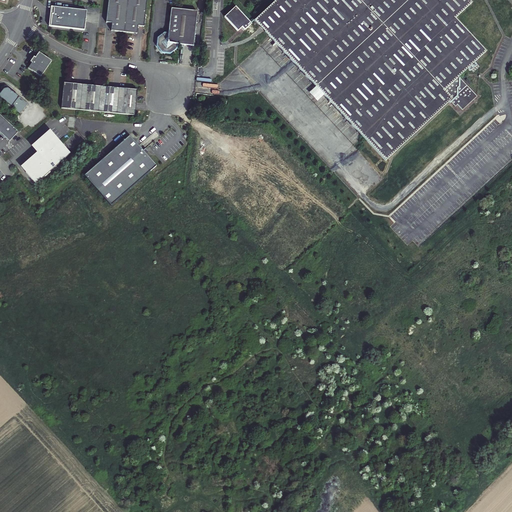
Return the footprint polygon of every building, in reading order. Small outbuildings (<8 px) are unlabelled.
[(148,0),(110,0),(107,23),(113,24),(113,32),(138,35),(139,27),(145,28),(148,0)] [(275,0),(256,18),(272,38),(316,85),(325,94),(370,143),(386,159),(450,99),(451,101),(455,98),(466,83),(458,75),(485,50),(454,18),(470,2),(468,0),(275,0)] [(257,31),(261,27),(270,36),(272,38),(256,18),(255,19),(259,24),(255,28),(248,28),(247,26),(250,23),(235,6),(224,16),(237,30),(242,26),(246,30),(257,31)] [(55,15),(54,15),(52,27),(86,31),(89,12),(56,8),(55,15)] [(194,47),(198,12),(186,11),(172,9),(169,34),(167,34),(160,39),(159,47),(164,54),(172,55),(178,50),(179,46),(194,47)] [(52,61),(39,53),(36,58),(35,57),(31,62),(33,63),(29,68),(42,77),(52,61)] [(476,94),(466,83),(455,98),(463,107),(476,94)] [(61,109),(80,111),(82,86),(76,85),(64,84),(61,109)] [(316,85),(313,88),(320,98),(325,94),(316,85)] [(137,91),(88,86),(82,86),(80,111),(135,116),(137,91)] [(28,105),(6,87),(0,95),(0,98),(7,104),(8,110),(10,111),(14,109),(16,112),(17,112),(20,115),(28,105)] [(320,98),(313,88),(310,91),(318,100),(320,98)] [(462,108),(463,107),(455,98),(451,101),(455,105),(457,103),(462,108)] [(18,133),(11,126),(0,116),(0,133),(10,143),(18,133)] [(72,153),(52,130),(35,145),(40,152),(30,161),(24,166),(38,182),(72,153)] [(130,137),(84,176),(110,206),(156,167),(146,156),(148,153),(145,149),(143,152),(130,137)]
